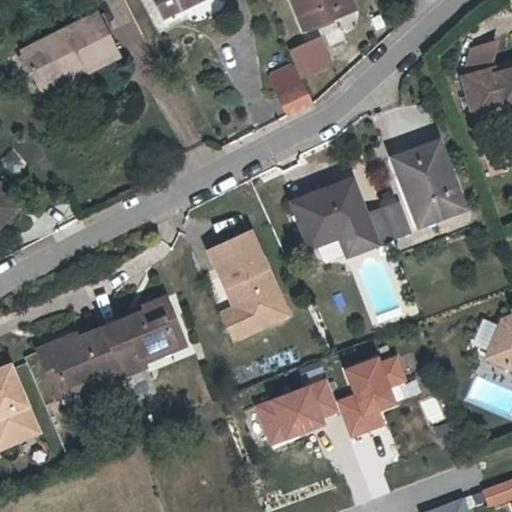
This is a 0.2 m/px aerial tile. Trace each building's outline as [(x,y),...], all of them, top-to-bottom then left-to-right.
[(155,0),(165,18),(201,0),(155,0)] [(355,11),(350,0),(292,0),(305,31),(355,11)] [(60,83),(78,74),(75,69),(84,64),(87,70),(89,73),(109,62),(120,57),(97,15),(86,21),(22,53),(39,87),(57,79),(60,83)] [(287,47),(295,50),(306,75),(327,66),(316,41),(287,47)] [(75,69),(78,74),(87,70),(84,64),(75,69)] [(511,71),(511,64),(494,70),(494,72),(496,77),(511,71)] [(511,71),(496,77),(494,72),(461,81),(473,121),(505,112),(503,106),(511,103),(511,71)] [(280,94),(290,116),(314,105),(303,83),(280,94)] [(506,116),(511,114),(511,103),(503,106),(505,112),(506,116)] [(463,208),(438,147),(396,162),(421,225),(463,208)] [(366,219),(352,184),(293,207),(307,243),(314,263),(319,261),(321,266),(346,256),(347,259),(396,241),(385,212),(366,219)] [(0,195),(4,192),(0,187),(0,226),(15,214),(0,196),(0,195)] [(385,212),(396,241),(412,234),(400,205),(385,212)] [(250,327),(286,311),(250,233),(209,252),(226,289),(231,287),(250,327)] [(288,317),(286,311),(250,327),(231,287),(226,289),(235,309),(222,315),(234,341),(288,317)] [(36,350),(43,370),(50,367),(58,386),(92,372),(96,381),(141,363),(138,353),(168,339),(159,317),(168,314),(160,296),(133,307),(135,312),(66,342),(64,338),(36,350)] [(511,320),(502,325),(486,363),(511,373),(511,320)] [(396,355),(345,372),(354,397),(337,403),(349,438),(384,426),(379,412),(395,407),(390,393),(407,387),(396,355)] [(9,439),(37,427),(11,368),(0,371),(0,419),(1,419),(9,439)] [(325,382),(255,409),(270,445),(339,418),(325,382)] [(0,450),(39,433),(37,427),(9,439),(1,419),(0,419),(0,450)] [(481,493),(487,508),(511,498),(511,485),(511,482),(481,493)] [(469,511),(463,495),(417,511),(469,511)]
